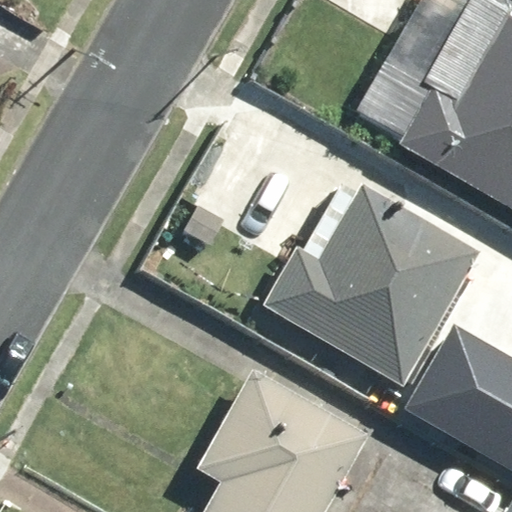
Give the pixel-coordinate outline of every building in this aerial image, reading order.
[(511,21),(474,0),(473,0),(386,156),(511,225),(511,21)] [(247,319),(388,392),(456,262),(314,189),(247,319)] [(511,353),(445,315),(396,401),(511,467),(511,353)] [(161,511),(307,511),(339,453),(225,393),(161,511)] [(511,511),(511,494),(506,492),(494,511),(511,511)]
